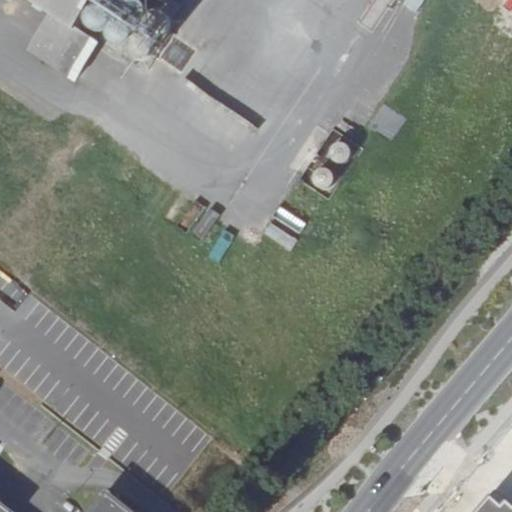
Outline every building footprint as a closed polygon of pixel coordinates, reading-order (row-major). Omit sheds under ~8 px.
[(31,0),(53,14),(77,30),(96,0),(31,0)] [(119,0),(99,26),(125,44),(144,18),(119,0)] [(406,0),(404,4),(416,12),(424,0),(406,0)] [(77,30),(53,14),(29,50),(75,81),(99,45),(77,30)] [(332,142),(333,160),(351,159),(351,141),(332,142)] [(311,179),(323,191),(338,176),(327,164),(311,179)] [(176,170),(171,178),(195,192),(200,184),(176,170)] [(133,511),(108,491),(91,511),(14,511),(0,500),(0,511),(133,511)] [(511,511),(511,503),(508,500),(503,505),(492,495),(477,511),(511,511)]
